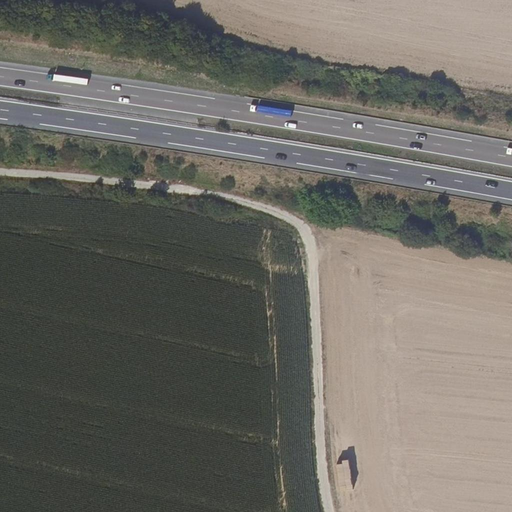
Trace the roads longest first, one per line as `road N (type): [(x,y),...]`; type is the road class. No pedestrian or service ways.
road 1 (trunk): [(0,110),(511,192)]
road 2 (trunk): [(511,156),(0,77)]
